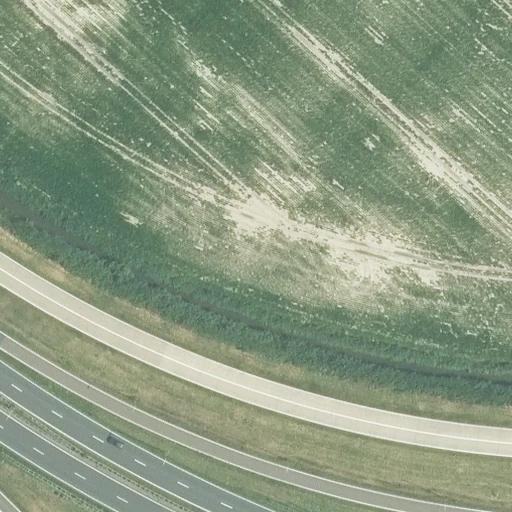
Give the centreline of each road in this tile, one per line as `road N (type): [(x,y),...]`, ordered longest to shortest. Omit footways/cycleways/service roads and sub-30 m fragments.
road 1 (trunk): [(436,511),(207,447),(0,342)]
road 2 (trunk): [(239,511),(148,468),(0,377)]
road 3 (trunk): [(0,427),(143,511)]
